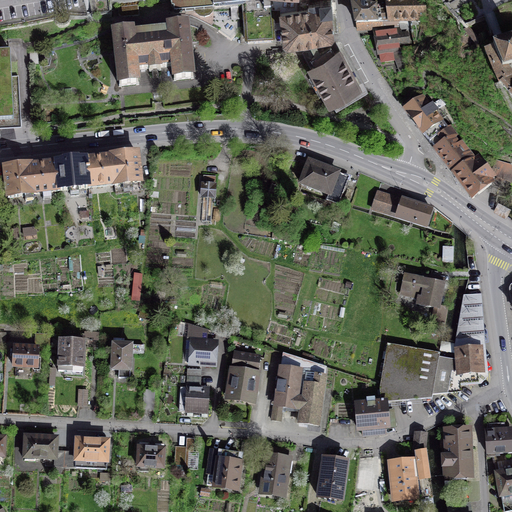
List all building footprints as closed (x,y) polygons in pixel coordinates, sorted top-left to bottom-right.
[(279,6),(280,9),(297,7),(297,0),(271,0),(271,5),(279,6)] [(332,37),(334,34),(331,11),(332,11),(331,0),(326,0),(310,2),(309,2),(309,6),(297,7),(280,9),(284,39),(287,42),(332,37)] [(379,0),(381,14),(382,22),(409,20),(410,19),(418,18),(426,16),(418,0),(379,0)] [(375,7),(352,3),(356,24),(357,24),(382,22),(381,14),(379,14),(379,7),(375,8),(375,7)] [(232,40),(240,28),(239,4),(214,6),(185,8),(186,15),(195,17),(205,22),(221,32),(232,40)] [(245,6),(248,44),(273,42),(270,11),(271,5),(245,6)] [(382,22),(357,24),(358,30),(368,29),(375,28),(377,34),(397,30),(396,25),(400,24),(401,29),(411,27),(410,19),(409,20),(382,22)] [(169,27),(169,29),(133,33),(133,31),(114,33),(119,84),(118,84),(119,87),(122,86),(136,84),(136,85),(139,85),(139,82),(138,82),(137,70),(149,69),(149,72),(161,70),(161,68),(173,66),(174,78),(173,78),(174,81),(176,80),(191,78),(191,79),(194,79),(194,76),(193,76),(189,44),(198,43),(197,31),(198,29),(191,26),(191,28),(188,28),(187,25),(169,27)] [(376,34),(381,63),(401,59),(399,45),(410,43),(408,33),(397,35),(397,30),(377,34),(376,34)] [(488,53),(502,86),(511,81),(511,76),(509,69),(511,68),(511,44),(509,46),(507,40),(502,42),(496,44),(499,49),(488,53)] [(0,116),(13,115),(11,77),(19,77),(18,61),(10,61),(9,43),(0,43),(0,116)] [(302,49),(311,64),(337,50),(333,43),(308,46),(302,49)] [(268,57),(304,53),(301,47),(268,51),(268,57)] [(330,101),(331,100),(359,85),(339,49),(337,50),(311,64),(311,65),(330,101)] [(0,131),(21,130),(19,77),(11,77),(13,115),(0,116),(0,131)] [(331,100),(336,110),(368,92),(363,83),(359,85),(331,100)] [(423,98),(406,111),(423,134),(424,134),(440,121),(435,114),(437,112),(432,106),(430,107),(423,98)] [(440,121),(424,134),(430,143),(431,142),(447,129),(446,128),(445,128),(440,121)] [(447,129),(431,142),(436,148),(435,149),(454,173),(472,159),(474,158),(462,142),(458,144),(454,138),(457,136),(450,126),(447,129)] [(129,185),(141,183),(137,154),(112,157),(112,158),(115,185),(116,194),(129,193),(129,185)] [(85,161),(88,188),(115,185),(112,158),(85,161)] [(453,174),(473,199),(492,184),(489,181),(494,177),(491,173),(482,161),(477,165),(472,159),(454,173),(453,174)] [(57,164),(60,191),(70,190),(70,192),(79,191),(79,189),(88,188),(85,161),(78,162),(78,161),(64,163),(57,164)] [(495,175),(510,182),(511,177),(511,168),(497,162),(491,173),(494,177),(495,175)] [(30,167),(33,194),(60,191),(57,164),(30,167)] [(5,169),(8,198),(33,195),(33,194),(30,167),(30,166),(5,169)] [(304,188),(344,202),(351,182),(311,167),(304,188)] [(214,225),(217,181),(205,179),(202,224),(214,225)] [(396,218),(402,201),(377,193),(372,210),(396,218)] [(402,201),(396,218),(426,228),(432,210),(402,201)] [(496,211),(508,217),(510,212),(499,206),(496,211)] [(453,247),(444,247),(444,262),(453,262),(453,247)] [(423,279),(405,276),(401,294),(419,298),(418,305),(439,309),(445,279),(424,274),(423,279)] [(464,297),(456,359),(457,375),(477,373),(486,372),(484,299),(464,297)] [(35,349),(13,348),(12,366),(37,368),(38,348),(51,349),(51,335),(35,334),(35,349)] [(87,339),(58,337),(56,372),(85,374),(87,339)] [(217,343),(186,340),(185,363),(215,365),(217,343)] [(144,345),(114,343),(112,379),(131,380),(132,353),(144,354),(144,345)] [(433,398),(433,394),(439,357),(440,353),(387,344),(381,404),(385,402),(433,398)] [(326,367),(284,353),(272,421),(282,422),(283,407),(301,410),(300,424),(319,427),(326,367)] [(237,354),(234,371),(256,374),(258,357),(237,354)] [(478,382),(477,373),(457,375),(456,359),(439,357),(433,394),(461,392),(460,384),(478,382)] [(252,403),(256,374),(234,371),(230,400),(252,403)] [(208,390),(191,388),(189,411),(206,412),(208,390)] [(88,390),(79,390),(79,406),(87,406),(88,390)] [(155,391),(145,390),(144,406),(154,407),(155,391)] [(381,404),(356,406),(359,437),(386,435),(386,428),(394,426),(393,411),(387,411),(385,402),(381,404)] [(511,454),(511,441),(511,424),(486,426),(488,456),(511,454)] [(471,476),(468,431),(446,432),(447,457),(442,457),(444,477),(471,476)] [(417,435),(416,453),(425,451),(427,436),(417,435)] [(64,467),(65,452),(56,452),(57,439),(26,437),(25,461),(35,461),(35,458),(47,459),(47,460),(55,460),(55,467),(64,467)] [(77,440),(77,453),(65,452),(64,467),(97,469),(97,462),(107,462),(108,442),(77,440)] [(286,459),(287,451),(272,449),(270,457),(268,457),(266,473),(263,473),(260,493),(283,496),(288,460),(286,459)] [(162,469),(162,450),(138,450),(138,469),(162,469)] [(186,465),(186,450),(175,450),(175,465),(186,465)] [(417,460),(413,461),(415,499),(421,497),(423,503),(433,501),(425,451),(416,453),(417,460)] [(210,463),(208,485),(237,488),(240,455),(211,452),(210,463)] [(342,503),(349,465),(324,461),(318,499),(342,503)] [(413,461),(392,462),(394,500),(415,499),(413,461)] [(511,466),(495,469),(502,511),(503,511),(511,510),(511,466)] [(434,510),(433,501),(423,503),(425,511),(434,510)] [(468,511),(467,502),(453,504),(448,505),(448,511),(468,511)]
